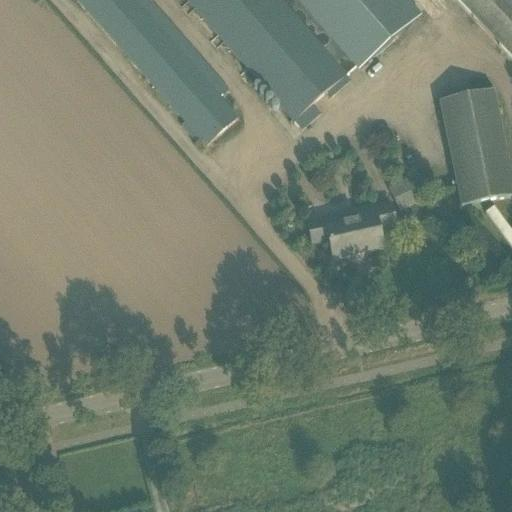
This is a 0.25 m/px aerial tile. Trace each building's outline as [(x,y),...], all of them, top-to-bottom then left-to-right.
[(76,0),(206,149),(238,121),(235,118),(138,7),(145,0),(76,0)] [(185,0),(294,124),(302,134),(321,118),(312,109),(346,79),(345,78),(355,70),(358,74),(422,19),(405,0),(185,0)] [(453,0),(511,62),(511,3),(509,0),(453,0)] [(511,199),(511,183),(511,179),(493,94),(440,105),(461,210),(511,199)] [(407,182),(388,191),(399,215),(419,206),(407,182)] [(379,236),(396,233),(390,207),(373,211),(307,226),(312,247),(328,244),(333,263),(383,252),(379,236)] [(315,511),(314,503),(268,511),(315,511)]
